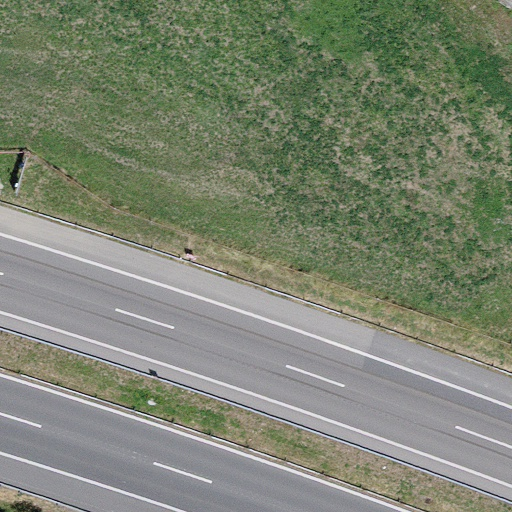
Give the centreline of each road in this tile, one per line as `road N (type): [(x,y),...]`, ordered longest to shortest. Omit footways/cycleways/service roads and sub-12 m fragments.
road 1 (motorway): [(511,444),(0,271)]
road 2 (motorway): [(0,417),(284,511)]
